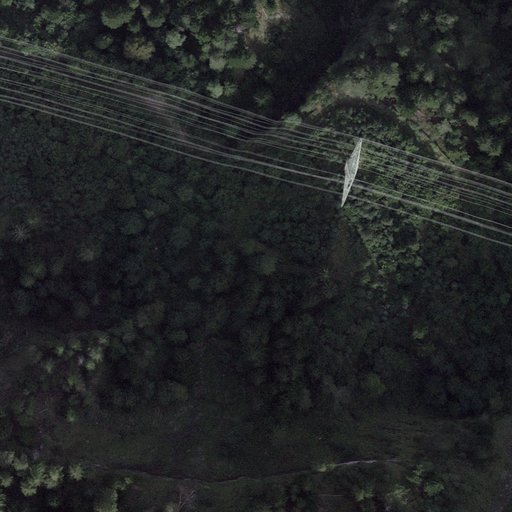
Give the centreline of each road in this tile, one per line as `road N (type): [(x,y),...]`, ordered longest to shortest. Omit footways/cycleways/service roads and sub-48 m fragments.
road 1 (track): [(0,59),(38,59),(73,80),(158,108),(168,134),(200,161),(247,160),(295,137),(338,102),(363,102),(416,136),(471,198),(511,264)]
road 2 (primary): [(511,489),(251,383),(116,309),(0,225)]
